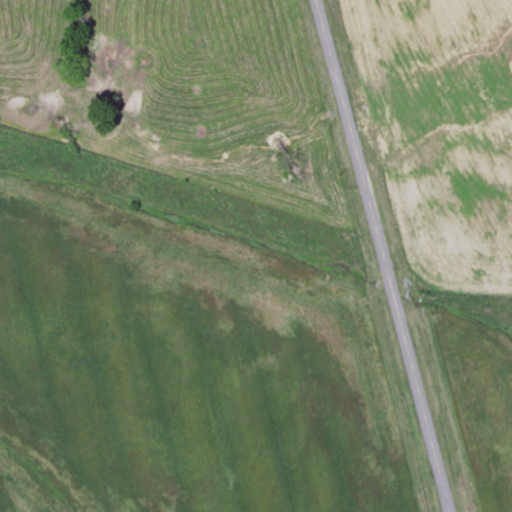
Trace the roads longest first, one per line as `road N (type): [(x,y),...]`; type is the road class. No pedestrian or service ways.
road 1 (tertiary): [(392,297),(313,0)]
road 2 (tertiary): [(447,511),(392,297)]
